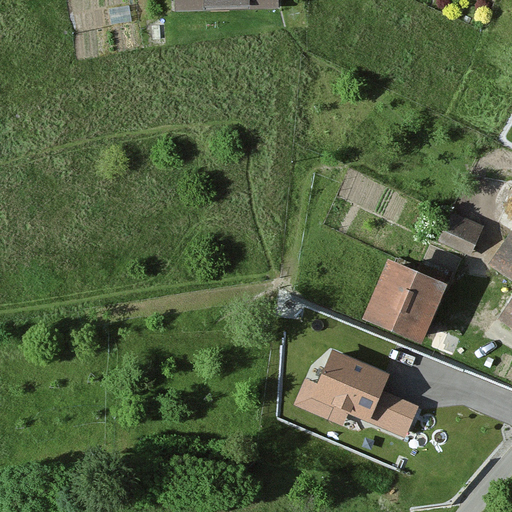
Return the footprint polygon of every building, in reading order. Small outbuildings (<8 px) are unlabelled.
[(270,0),(168,0),(169,18),(271,15),(270,0)] [(468,255),(480,228),(447,214),(435,241),(468,255)] [(511,229),(483,271),(511,291),(511,295),(493,323),(511,337),(511,229)] [(417,346),(441,288),(381,263),(357,321),(417,346)] [(385,376),(333,354),(321,383),(307,377),(295,405),(343,425),(348,412),(402,435),(413,408),(378,393),(385,376)]
